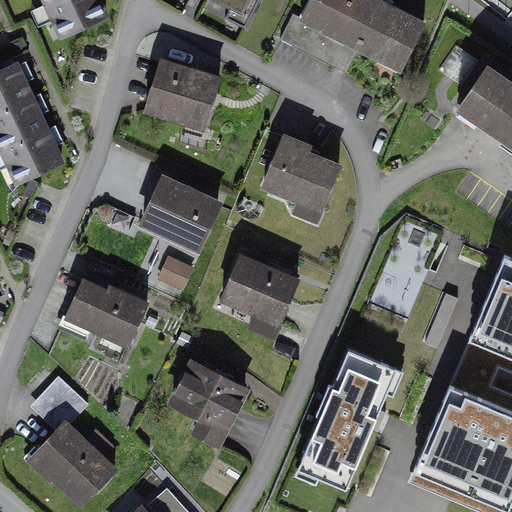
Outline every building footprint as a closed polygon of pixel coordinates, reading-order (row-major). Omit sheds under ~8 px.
[(64,40),(108,19),(98,0),(60,0),(48,6),(64,40)] [(209,0),(231,10),(227,19),(245,27),(257,0),(209,0)] [(401,74),(423,31),(362,0),(310,0),(299,22),(401,74)] [(461,83),(477,63),(464,53),(449,73),(461,83)] [(17,64),(0,72),(0,112),(33,97),(17,64)] [(202,127),(215,82),(161,66),(148,111),(202,127)] [(511,89),(489,75),(463,114),(511,147),(511,89)] [(33,97),(0,112),(0,142),(4,150),(48,129),(33,97)] [(48,129),(4,150),(19,183),(63,162),(48,129)] [(294,216),(317,225),(338,173),(309,152),(283,142),(263,192),(298,206),(294,216)] [(196,250),(216,207),(162,183),(142,226),(196,250)] [(151,245),(141,268),(184,288),(195,265),(151,245)] [(269,339),(293,286),(241,263),(222,305),(255,320),(250,330),(269,339)] [(511,276),(504,273),(481,327),(511,340),(511,276)] [(73,276),(54,319),(128,350),(146,307),(73,276)] [(297,467),(345,488),(397,368),(348,348),(297,467)] [(244,393),(193,367),(173,406),(193,416),(187,427),(218,443),(244,393)] [(451,404),(426,463),(505,497),(511,480),(511,418),(466,399),(462,408),(451,404)] [(32,463),(81,504),(114,471),(66,426),(32,463)]
